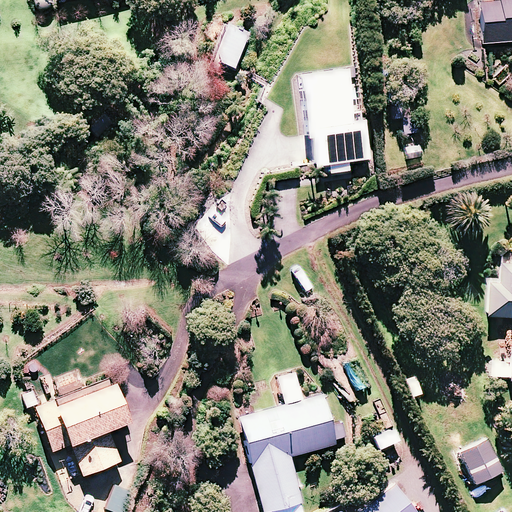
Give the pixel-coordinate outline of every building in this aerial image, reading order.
[(511,0),(478,0),(482,45),(511,42),(511,0)] [(163,19),(151,15),(146,35),(158,38),(163,19)] [(248,34),(226,26),(210,71),(221,75),(224,66),(234,70),(248,34)] [(351,125),(344,73),(298,79),(305,139),(310,139),(314,168),(329,166),(330,175),(348,172),(347,163),(368,161),(364,123),(351,125)] [(511,266),(500,265),(498,283),(489,282),(486,318),(511,319),(511,321),(508,381),(511,381),(511,266)] [(128,425),(110,380),(35,410),(51,453),(69,446),(82,478),(119,463),(107,433),(128,425)] [(302,401),(298,383),(278,388),(283,407),(238,418),(262,511),(268,511),(271,511),(303,511),(289,457),(335,446),(322,396),(302,401)] [(501,474),(485,440),(459,453),(474,486),(501,474)]
